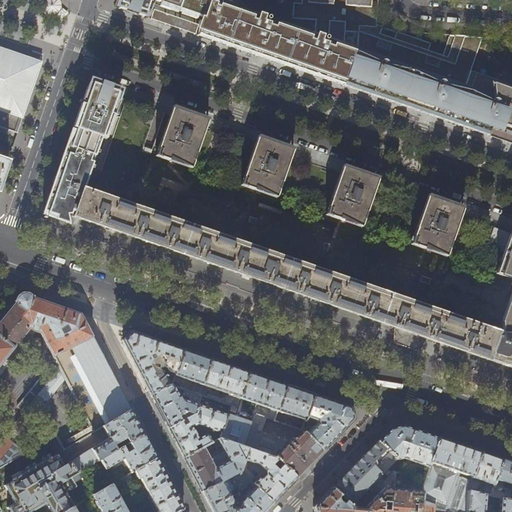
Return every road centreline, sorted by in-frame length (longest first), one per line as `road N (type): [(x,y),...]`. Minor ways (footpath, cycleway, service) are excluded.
road 1 (residential): [(70,55),(511,209)]
road 2 (residential): [(511,159),(85,13)]
road 3 (secondary): [(3,247),(394,381)]
road 4 (residential): [(70,55),(3,247)]
road 5 (residential): [(394,381),(382,410),(285,511)]
road 6 (secondary): [(394,381),(511,422)]
